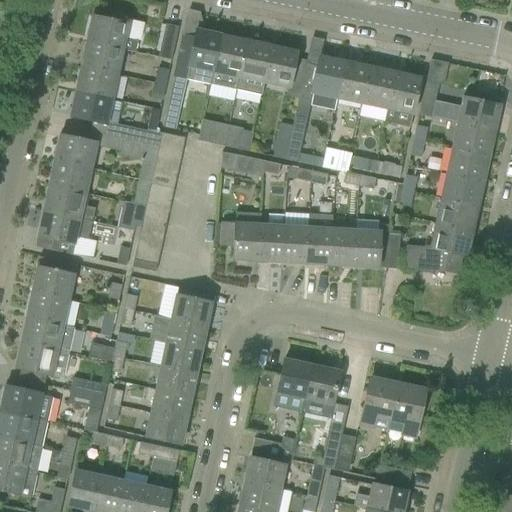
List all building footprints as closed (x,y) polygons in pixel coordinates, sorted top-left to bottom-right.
[(85,43),(122,51),(134,54),(137,42),(123,39),(126,26),(128,27),(128,26),(91,17),(90,19),(92,19),(87,43),(85,43)] [(169,62),(177,29),(165,26),(157,59),(169,62)] [(182,36),(177,56),(173,79),(209,87),(219,38),(196,33),(196,32),(195,31),(193,39),(182,36)] [(220,37),(219,38),(209,87),(234,93),(235,89),(244,44),(221,39),(221,37),(220,37)] [(245,42),(244,44),(235,89),(260,95),(262,86),(270,47),(269,49),(246,44),(246,42),(245,42)] [(80,68),(117,76),(122,51),(85,43),(85,44),(87,44),(81,68),(80,68)] [(271,48),(270,47),(262,86),(287,91),(285,97),(297,100),(305,66),(294,64),(296,53),(295,53),(295,54),(271,49),(271,48)] [(316,68),(305,66),(297,100),(310,103),(309,107),(334,113),(335,101),(343,63),(342,65),(319,60),(319,58),(318,58),(316,68)] [(344,63),(343,63),(335,101),(361,107),(369,70),(369,69),(368,68),(367,70),(344,65),(344,63)] [(74,93),(111,101),(117,76),(80,68),(79,69),(81,69),(76,93),(74,93)] [(154,85),(166,87),(169,72),(157,70),(154,85)] [(393,75),(369,70),(361,107),(385,112),(382,124),(383,124),(393,74),(393,75)] [(408,130),(415,99),(419,79),(418,79),(418,81),(394,76),(394,74),(393,74),(383,124),(408,130)] [(481,91),(498,91),(498,74),(481,74),(481,91)] [(437,86),(425,83),(418,117),(430,119),(437,86)] [(151,100),(162,102),(166,87),(154,85),(151,100)] [(69,117),(69,119),(88,123),(97,125),(94,134),(122,140),(157,147),(160,136),(116,126),(121,103),(111,101),(74,93),(74,94),(76,94),(70,118),(69,117)] [(463,101),(458,124),(493,132),(492,132),(497,108),(499,108),(499,107),(461,99),(461,100),(463,101)] [(175,131),(180,110),(167,107),(162,128),(175,131)] [(151,110),(149,121),(157,123),(160,112),(151,110)] [(452,150),(488,158),(488,157),(486,157),(491,133),(493,133),(493,132),(449,122),(449,123),(458,125),(452,150)] [(223,148),(227,127),(213,124),(208,145),(222,148),(223,148)] [(272,158),(285,161),(291,128),(279,125),(272,158)] [(223,148),(238,151),(242,131),(227,127),(223,148)] [(423,144),(426,130),(414,127),(411,141),(423,144)] [(291,128),(285,161),(297,164),(304,131),(291,128)] [(160,134),(160,136),(157,147),(181,153),(184,139),(160,134)] [(53,162),(90,170),(95,148),(96,145),(92,144),(59,137),(58,138),(60,138),(55,162),(53,162)] [(154,161),(157,147),(122,140),(118,157),(142,163),(153,165),(154,161)] [(423,144),(411,141),(408,156),(420,159),(423,144)] [(181,153),(157,147),(154,161),(178,167),(181,153)] [(447,174),(481,182),(486,158),(488,158),(452,150),(447,174)] [(220,154),(219,170),(261,179),(262,174),(264,163),(220,154)] [(334,154),(331,171),(336,173),(336,172),(347,174),(348,169),(350,158),(334,154)] [(299,155),(297,164),(307,166),(321,169),(323,160),(299,155)] [(365,161),(350,158),(348,169),(362,172),(365,161)] [(178,167),(154,161),(152,173),(175,178),(178,167)] [(48,187),(47,187),(84,195),(90,170),(53,162),(53,163),(54,163),(49,187),(48,187)] [(277,177),(279,166),(264,163),(262,174),(277,177)] [(401,169),(375,163),(372,175),(398,181),(401,169)] [(297,170),(294,181),(309,184),(311,173),(297,170)] [(152,173),(149,183),(149,186),(172,191),(175,178),(152,173)] [(311,173),(309,184),(325,188),(327,177),(311,173)] [(348,175),(347,174),(345,174),(342,185),(358,188),(360,177),(348,175)] [(442,200),(477,208),(477,207),(475,207),(481,183),(482,183),(483,182),(481,182),(447,174),(442,200)] [(402,187),(396,185),(395,190),(412,194),(416,179),(403,176),(402,187)] [(360,177),(358,188),(372,192),(375,181),(360,177)] [(135,198),(146,200),(146,198),(149,186),(149,183),(139,181),(135,198)] [(172,191),(149,186),(146,198),(170,203),(172,191)] [(42,212),(92,223),(94,210),(86,208),(88,197),(84,196),(84,195),(47,187),(47,188),(49,188),(44,212),(42,212)] [(412,194),(395,190),(392,205),(409,209),(412,194)] [(144,208),(143,211),(167,216),(170,203),(146,198),(144,208)] [(436,225),(471,233),(472,232),(470,232),(475,208),(477,208),(442,200),(436,225)] [(143,211),(141,223),(164,228),(167,216),(143,211)] [(89,237),(92,223),(42,212),(42,213),(44,213),(38,237),(37,236),(36,238),(52,241),(50,251),(70,255),(72,246),(73,246),(75,235),(89,237)] [(306,230),(304,265),(328,266),(330,231),(331,217),(307,215),(306,230)] [(141,223),(139,229),(138,235),(162,240),(164,228),(141,223)] [(232,261),(257,262),(259,227),(235,226),(222,225),(215,224),(213,246),(221,246),(233,247),(232,261)] [(471,233),(436,225),(431,250),(405,248),(403,271),(443,273),(447,254),(466,258),(466,257),(464,257),(470,233),(471,233)] [(259,227),(257,262),(281,264),(283,228),(259,227)] [(355,232),(353,268),(369,269),(377,269),(377,267),(384,268),(384,270),(386,236),(386,235),(388,228),(377,227),(376,234),(355,232)] [(306,230),(283,228),(281,264),(304,265),(306,230)] [(353,268),(355,232),(330,231),(328,266),(353,268)] [(138,235),(135,248),(159,253),(162,240),(138,235)] [(399,236),(386,236),(384,270),(397,270),(399,236)] [(159,253),(135,248),(133,260),(156,265),(159,253)] [(73,278),(75,267),(38,258),(38,260),(39,260),(38,269),(36,268),(36,270),(37,270),(32,294),(30,293),(30,294),(66,301),(67,297),(71,277),(73,278)] [(133,260),(131,268),(154,273),(156,265),(133,260)] [(107,299),(118,302),(121,287),(110,284),(107,299)] [(198,293),(177,289),(175,297),(170,321),(205,328),(210,304),(207,304),(208,296),(198,293)] [(25,318),(25,319),(60,327),(66,302),(66,301),(30,294),(32,295),(27,319),(25,318)] [(126,296),(122,311),(133,313),(136,298),(126,296)] [(99,336),(110,338),(116,314),(105,311),(99,336)] [(122,311),(119,326),(130,328),(133,313),(122,311)] [(165,345),(200,352),(205,328),(170,321),(170,322),(153,318),(149,341),(158,343),(165,345)] [(60,327),(25,319),(25,320),(26,320),(21,344),(20,343),(19,345),(21,345),(58,353),(58,352),(68,355),(73,330),(60,327)] [(115,343),(114,350),(112,358),(123,360),(126,345),(115,343)] [(62,380),(68,355),(58,352),(58,353),(21,345),(16,369),(14,368),(14,369),(33,374),(53,378),(62,380)] [(165,345),(160,368),(195,375),(200,352),(165,345)] [(98,362),(110,364),(111,357),(113,351),(113,350),(101,347),(98,362)] [(109,373),(120,375),(123,360),(112,358),(111,364),(109,373)] [(303,399),(309,367),(282,362),(273,407),(301,413),(302,410),(304,400),(303,399)] [(303,399),(304,400),(331,405),(334,393),(338,374),(309,367),(303,399)] [(160,368),(155,391),(190,399),(195,375),(160,368)] [(389,421),(396,386),(369,380),(359,426),(372,429),(374,417),(389,421)] [(86,395),(103,399),(106,387),(88,383),(86,395)] [(424,392),(396,386),(389,421),(403,424),(401,435),(414,437),(424,392)] [(0,413),(36,421),(47,424),(52,399),(41,397),(42,395),(4,387),(3,388),(5,389),(0,412),(0,413)] [(108,406),(119,408),(122,393),(111,391),(108,406)] [(185,422),(190,399),(155,391),(150,415),(185,422)] [(100,412),(103,399),(86,395),(70,392),(67,404),(88,409),(100,412)] [(105,420),(116,423),(119,408),(108,406),(105,420)] [(0,439),(30,446),(36,421),(0,413),(0,439)] [(145,439),(180,446),(185,422),(150,415),(145,439)] [(86,420),(83,431),(93,434),(95,435),(98,422),(86,420)] [(107,437),(95,435),(93,434),(90,445),(105,448),(107,437)] [(314,458),(312,466),(323,469),(333,471),(340,436),(327,434),(321,460),(314,458)] [(333,471),(347,474),(354,440),(340,436),(333,471)] [(122,441),(107,437),(105,448),(120,451),(122,441)] [(0,466),(36,474),(41,449),(30,446),(0,439),(0,466)] [(61,453),(73,456),(76,441),(65,439),(61,453)] [(250,453),(270,457),(278,459),(291,461),(295,442),(282,439),(281,445),(253,439),(250,453)] [(139,444),(136,455),(152,458),(154,447),(139,444)] [(158,448),(154,447),(152,458),(156,459),(175,463),(178,452),(158,448)] [(61,453),(58,467),(70,470),(73,456),(61,453)] [(249,459),(244,483),(278,491),(284,466),(249,459)] [(36,474),(0,466),(0,492),(31,499),(36,474)] [(323,469),(312,466),(306,496),(317,499),(323,469)] [(376,480),(388,483),(407,487),(410,473),(379,467),(376,480)] [(74,472),(67,507),(89,511),(90,511),(98,478),(74,472)] [(98,478),(90,511),(115,511),(122,483),(98,478)] [(122,483),(115,511),(139,511),(145,488),(122,483)] [(239,507),(263,511),(273,511),(278,491),(244,483),(239,507)] [(353,507),(375,511),(401,511),(406,493),(372,486),(369,499),(355,495),(353,507)] [(322,501),(333,503),(336,489),(325,487),(322,501)] [(145,488),(139,511),(164,511),(169,493),(145,488)] [(34,511),(59,511),(64,491),(52,489),(49,504),(37,501),(34,511)] [(313,511),(317,499),(306,496),(303,511),(304,511),(313,511)] [(500,511),(511,511),(511,499),(504,497),(500,511)] [(331,511),(333,503),(322,501),(319,511),(331,511)]
